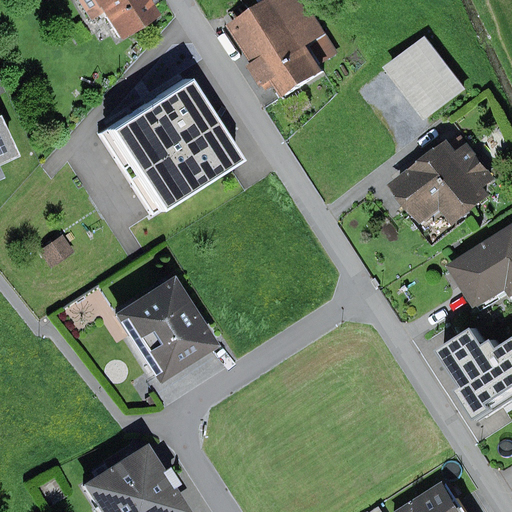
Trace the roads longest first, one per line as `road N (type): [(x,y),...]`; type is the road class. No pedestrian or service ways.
road 1 (residential): [(186,0),(373,291)]
road 2 (residential): [(373,291),(194,411),(192,442),(235,511)]
road 3 (residential): [(373,291),(511,507)]
